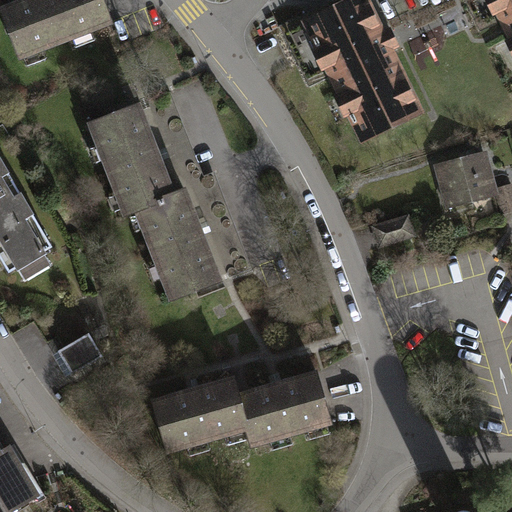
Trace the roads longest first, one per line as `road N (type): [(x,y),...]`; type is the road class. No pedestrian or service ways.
road 1 (residential): [(398,445),(372,323),(322,200),(261,96),(182,0)]
road 2 (residential): [(0,340),(75,442),(159,511)]
